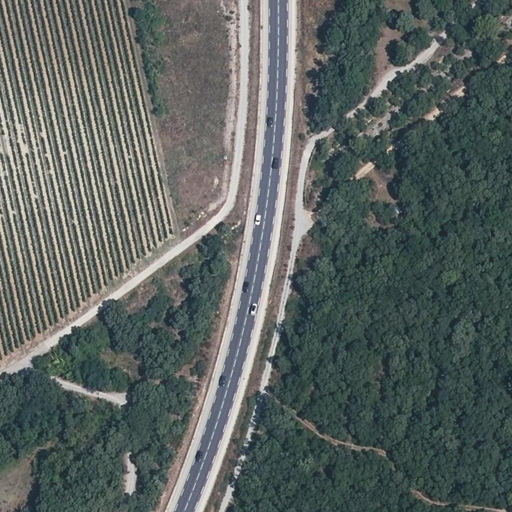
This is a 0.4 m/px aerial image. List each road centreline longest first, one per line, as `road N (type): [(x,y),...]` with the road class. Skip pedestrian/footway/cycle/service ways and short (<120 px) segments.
road 1 (track): [(247,0),(238,195),(216,227),(23,363),(49,379),(122,398),(133,479),(120,511)]
road 2 (track): [(221,511),(301,230),(511,54)]
road 3 (primary): [(185,511),(256,266),(276,124),(277,0)]
road 4 (track): [(484,0),(308,149),(301,230)]
